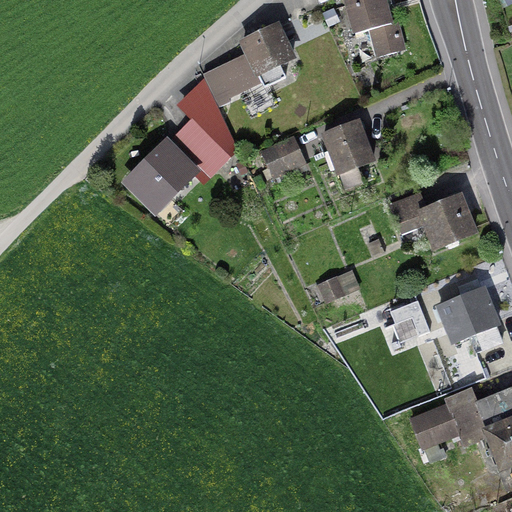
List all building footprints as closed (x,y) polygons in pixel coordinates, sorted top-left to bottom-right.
[(343,0),(354,36),(370,32),(377,59),(398,54),(397,52),(401,51),(395,25),(389,27),(381,0),(343,0)] [(278,35),(275,30),(242,46),(247,57),(202,79),(214,102),(259,81),(263,89),(283,80),(277,66),(289,60),(281,42),(284,41),(281,34),(278,35)] [(227,158),(191,122),(171,142),(189,160),(199,151),(217,168),(227,158)] [(371,164),(356,125),(323,138),(338,177),(371,164)] [(260,155),(271,180),(302,165),(291,141),(260,155)] [(192,174),(165,147),(127,186),(154,213),(155,212),(192,174)] [(435,251),(472,236),(458,200),(424,213),(418,197),(389,208),(405,248),(430,238),(435,251)] [(333,281),(319,287),(327,304),(340,298),(333,281)] [(496,328),(481,291),(438,309),(452,346),(468,339),(474,356),(500,345),(494,329),(496,328)] [(445,401),(447,406),(410,422),(422,451),(459,436),(464,449),(488,439),(490,444),(484,446),(490,459),(495,457),(500,470),(511,464),(511,389),(475,405),(470,391),(445,401)]
